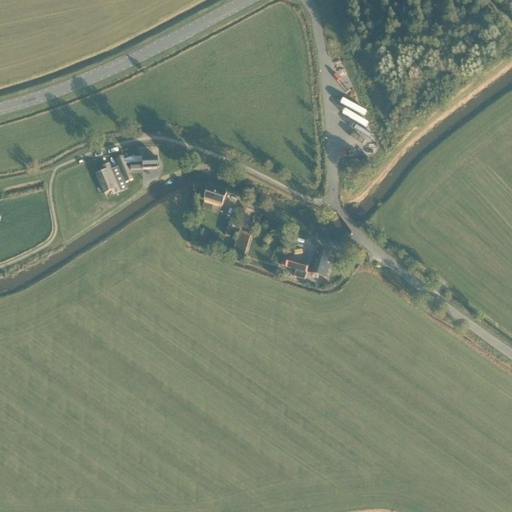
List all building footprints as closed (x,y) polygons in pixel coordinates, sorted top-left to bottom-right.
[(144,147),(145,156),(155,155),(154,146),(144,147)] [(124,160),(123,157),(116,159),(119,166),(129,192),(136,189),(128,171),(157,169),(157,157),(141,158),(129,158),(124,160)] [(131,198),(119,166),(111,170),(109,163),(100,167),(101,172),(95,175),(109,207),(131,198)] [(209,187),(206,194),(201,192),(198,199),(204,201),(202,208),(219,214),(222,207),(227,193),(209,187)] [(229,238),(234,222),(230,221),(225,237),(229,238)] [(251,235),(239,232),(233,255),(244,258),(251,235)] [(308,273),(325,278),(328,267),(326,266),(330,254),(318,251),(316,258),(313,257),(308,273)] [(288,258),(288,259),(285,268),(296,271),(294,277),(305,280),(309,264),(288,258)]
